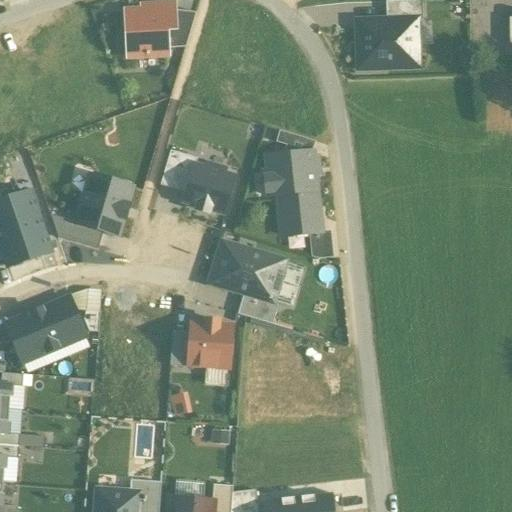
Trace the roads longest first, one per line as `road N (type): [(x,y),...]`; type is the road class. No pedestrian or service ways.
road 1 (residential): [(381,511),(335,103),(306,39),(266,0)]
road 2 (residential): [(0,300),(73,275),(163,267)]
